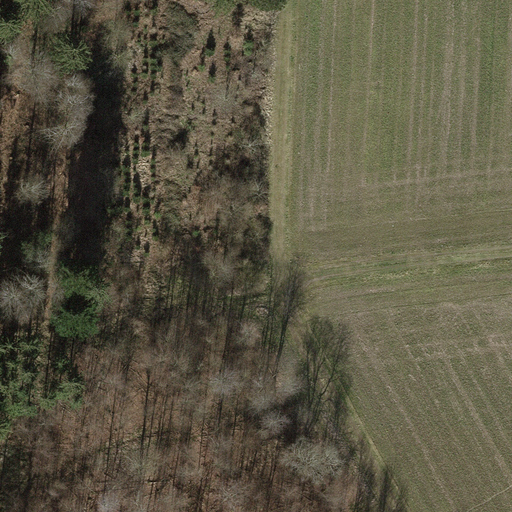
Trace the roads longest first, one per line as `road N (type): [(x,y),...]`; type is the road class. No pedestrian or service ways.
road 1 (track): [(393,511),(291,322),(284,281),(511,256)]
road 2 (track): [(284,281),(292,0)]
